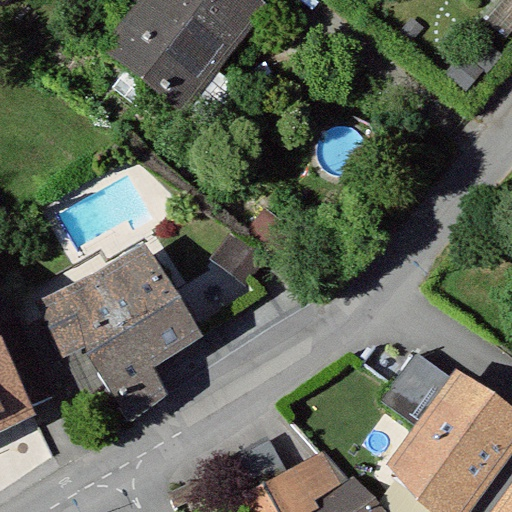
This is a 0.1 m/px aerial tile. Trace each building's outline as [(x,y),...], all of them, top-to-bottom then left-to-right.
[(268,12),(253,0),(152,0),(116,45),(191,106),(268,12)] [(205,346),(151,261),(104,291),(54,313),(97,411),(128,396),(138,417),(169,398),(159,375),(205,346)] [(0,438),(38,422),(0,341),(0,438)] [(453,380),(419,355),(385,403),(419,427),(453,380)] [(479,511),(511,467),(511,415),(467,384),(403,469),(440,510),(442,511),(479,511)] [(376,511),(326,460),(264,503),(269,511),(318,511),(319,511),(376,511)]
